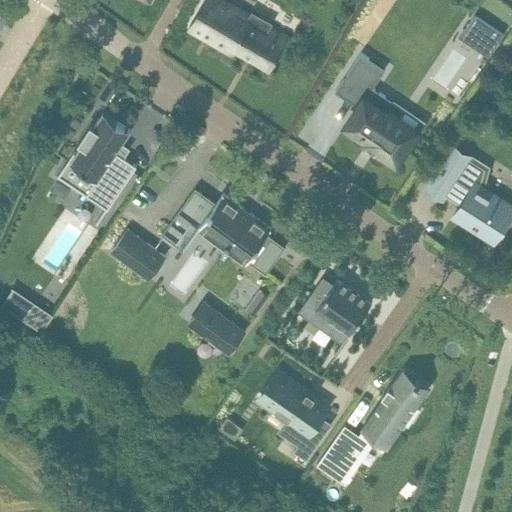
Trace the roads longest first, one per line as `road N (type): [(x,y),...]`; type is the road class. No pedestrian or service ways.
road 1 (residential): [(430,267),(59,0)]
road 2 (residential): [(430,267),(345,390)]
